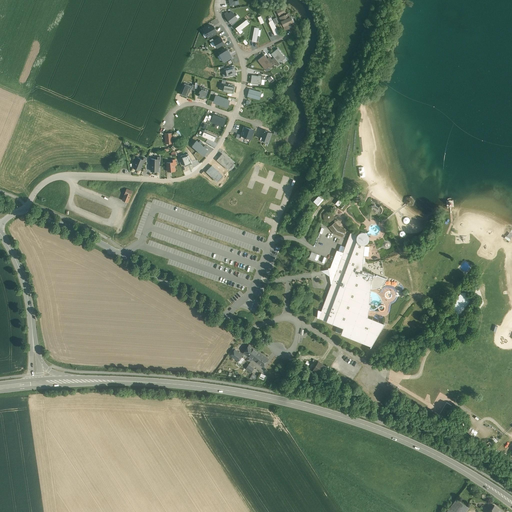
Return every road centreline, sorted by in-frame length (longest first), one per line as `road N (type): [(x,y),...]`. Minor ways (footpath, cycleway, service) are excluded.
road 1 (primary): [(511,502),(396,436),(302,405),(211,387),(85,380)]
road 2 (residential): [(234,115),(198,170),(160,179),(60,176),(40,185),(25,209)]
road 3 (residential): [(25,209),(111,249),(246,330)]
road 4 (unclassified): [(35,358),(23,273),(0,233)]
